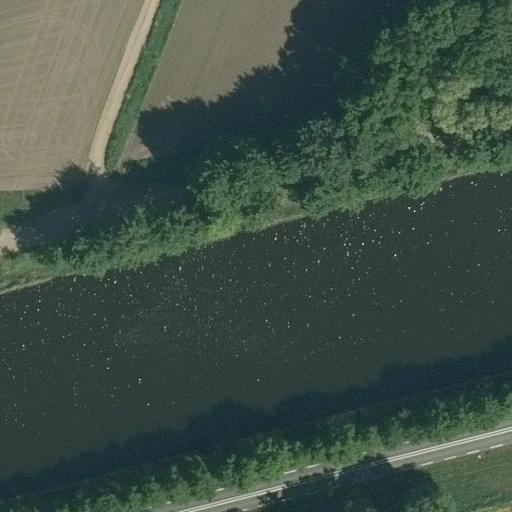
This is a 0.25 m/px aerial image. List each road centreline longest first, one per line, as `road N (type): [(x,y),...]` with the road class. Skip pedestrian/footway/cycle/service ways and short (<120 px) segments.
road 1 (unclassified): [(0,246),(511,118)]
road 2 (primary): [(179,511),(511,427)]
road 3 (track): [(83,225),(155,0)]
